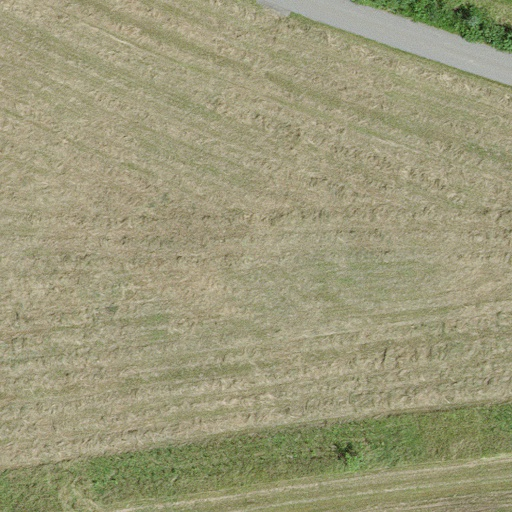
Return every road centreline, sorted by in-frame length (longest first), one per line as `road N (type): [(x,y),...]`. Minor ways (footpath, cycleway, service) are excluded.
road 1 (track): [(172,511),(511,467)]
road 2 (unclassified): [(314,0),(511,71)]
